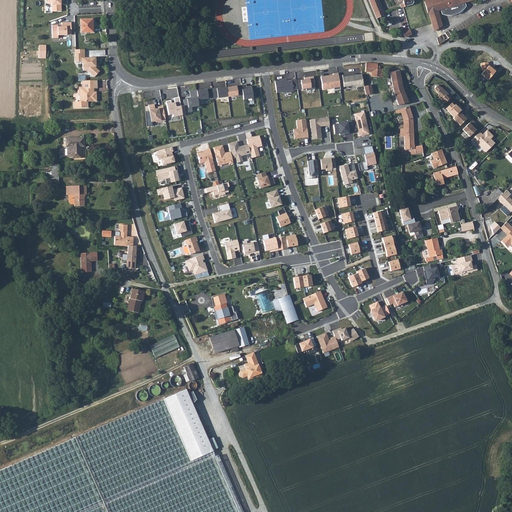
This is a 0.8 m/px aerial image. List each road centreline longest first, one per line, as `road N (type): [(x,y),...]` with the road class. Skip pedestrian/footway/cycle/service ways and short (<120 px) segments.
road 1 (residential): [(264,511),(141,229),(113,95),(124,76)]
road 2 (residential): [(271,121),(183,144),(216,262),(229,270),(321,256)]
road 3 (residential): [(505,304),(456,154),(420,87),(420,63)]
road 4 (unknown): [(197,360),(20,440)]
road 5 (unclassified): [(420,63),(366,57),(264,68)]
road 6 (unclassified): [(264,68),(151,83),(124,76)]
